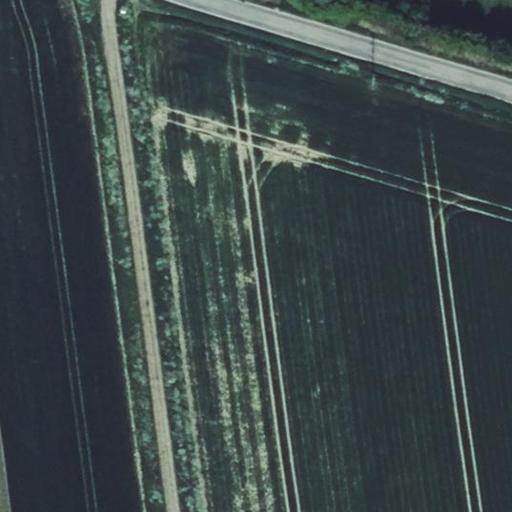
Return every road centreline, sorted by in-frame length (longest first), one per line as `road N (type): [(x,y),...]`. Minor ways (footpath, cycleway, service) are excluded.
road 1 (track): [(172,511),(108,0)]
road 2 (tertiary): [(206,0),(511,90)]
